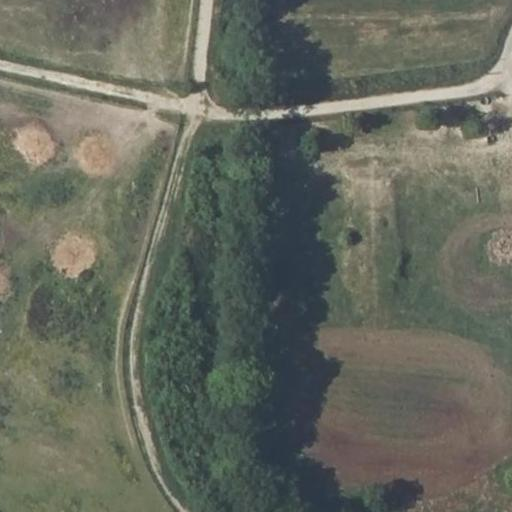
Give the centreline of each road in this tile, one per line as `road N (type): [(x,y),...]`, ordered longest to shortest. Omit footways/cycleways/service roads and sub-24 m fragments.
road 1 (unknown): [(187,511),(158,473),(134,407),(134,311),(193,112),(204,0)]
road 2 (unknown): [(193,112),(274,114),(511,84)]
